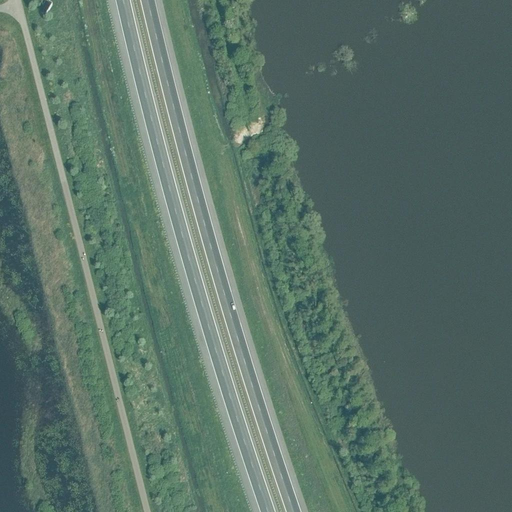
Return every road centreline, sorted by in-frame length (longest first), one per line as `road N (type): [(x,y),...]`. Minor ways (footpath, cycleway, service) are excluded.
road 1 (motorway): [(293,511),(195,195),(147,0)]
road 2 (motorway): [(121,0),(161,165),(267,511)]
